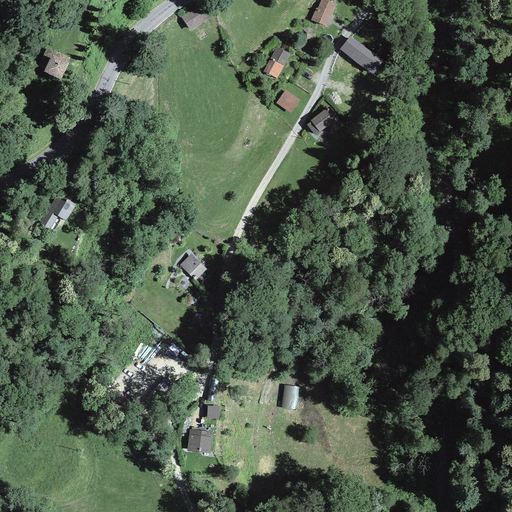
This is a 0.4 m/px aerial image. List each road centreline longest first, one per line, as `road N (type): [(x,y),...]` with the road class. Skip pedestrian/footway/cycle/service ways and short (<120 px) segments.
road 1 (track): [(369,0),(267,173),(223,277),(201,384),(173,436),(189,511)]
road 2 (tertiary): [(0,186),(78,131),(135,36),(180,0)]
